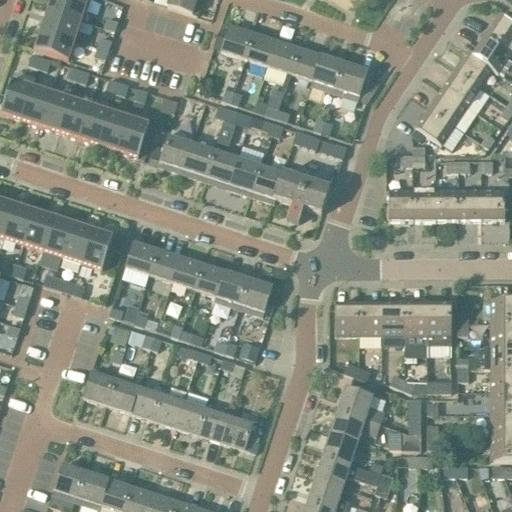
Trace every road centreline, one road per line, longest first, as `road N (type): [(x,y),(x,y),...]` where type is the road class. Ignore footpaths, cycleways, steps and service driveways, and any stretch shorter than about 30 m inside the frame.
road 1 (residential): [(0,167),(308,264)]
road 2 (residential): [(265,491),(34,422)]
road 3 (residential): [(265,491),(306,361),(308,264)]
road 4 (residential): [(323,267),(377,120),(412,58)]
road 5 (residential): [(323,267),(511,271)]
road 6 (residential): [(412,58),(248,0)]
road 7 (residential): [(34,422),(70,306)]
